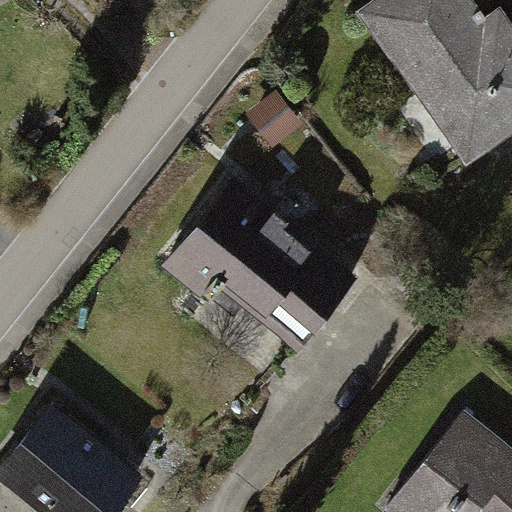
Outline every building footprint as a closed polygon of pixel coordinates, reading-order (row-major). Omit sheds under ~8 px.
[(481,0),(367,0),(356,8),(469,163),(511,131),(511,17),(503,5),(491,14),(481,0)] [(278,89),(247,113),(274,146),(305,122),(278,89)] [(235,174),(163,265),(201,295),(205,291),(236,316),(243,307),(299,352),(361,273),(235,174)] [(55,401),(0,468),(0,511),(111,511),(144,472),(55,401)] [(511,511),(511,446),(464,409),(386,507),(391,511),(511,511)]
